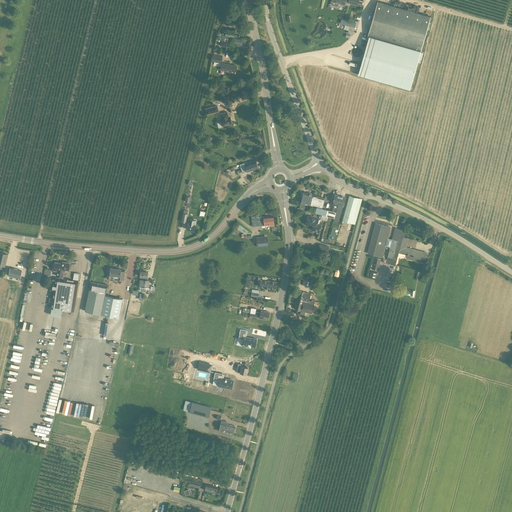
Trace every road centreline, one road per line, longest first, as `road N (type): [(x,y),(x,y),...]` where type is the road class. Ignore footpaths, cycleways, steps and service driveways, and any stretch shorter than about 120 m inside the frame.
road 1 (secondary): [(227,511),(288,251),(280,190)]
road 2 (tertiary): [(0,235),(180,253),(215,233),(269,179)]
road 3 (tertiary): [(318,164),(511,271)]
road 4 (secondary): [(278,168),(246,0)]
road 5 (unclassified): [(318,164),(267,18)]
road 6 (unknown): [(281,64),(353,46),(370,0)]
